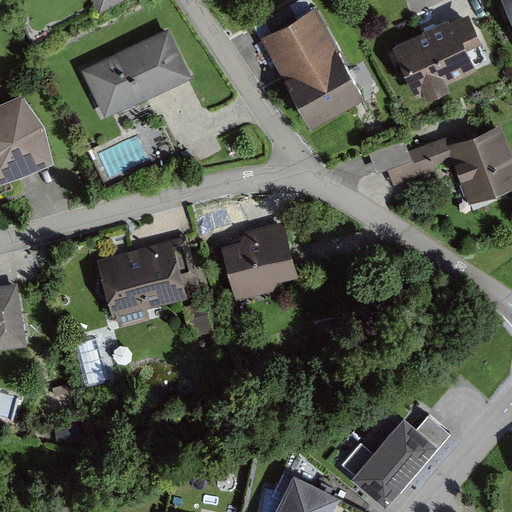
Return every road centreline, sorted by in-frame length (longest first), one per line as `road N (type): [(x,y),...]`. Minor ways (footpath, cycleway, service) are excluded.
road 1 (residential): [(308,181),(234,186),(0,241)]
road 2 (residential): [(511,306),(308,181)]
road 3 (residential): [(308,181),(186,0)]
road 4 (residential): [(511,406),(422,511)]
